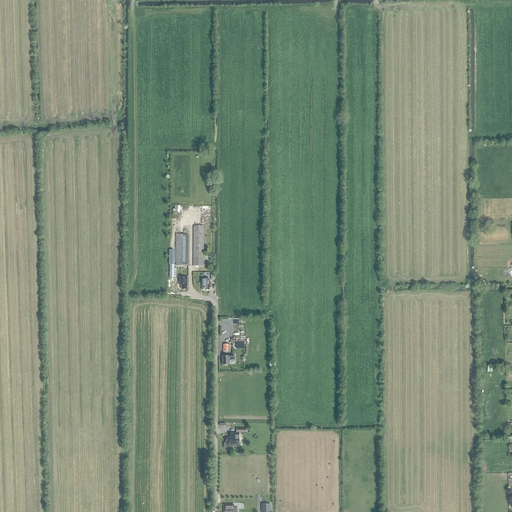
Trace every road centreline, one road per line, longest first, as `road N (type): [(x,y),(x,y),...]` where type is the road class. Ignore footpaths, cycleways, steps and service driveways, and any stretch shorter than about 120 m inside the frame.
road 1 (track): [(112,0),(119,26),(115,114),(0,126)]
road 2 (residential): [(215,511),(213,304)]
